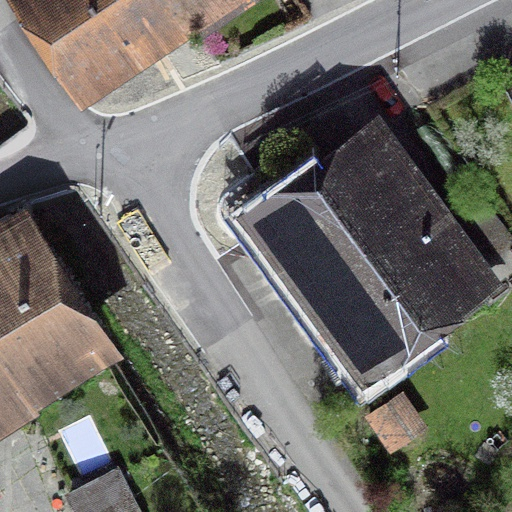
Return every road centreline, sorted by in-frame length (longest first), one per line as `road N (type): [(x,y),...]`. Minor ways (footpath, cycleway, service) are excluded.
road 1 (residential): [(348,511),(213,322),(124,136)]
road 2 (residential): [(430,0),(124,136)]
road 3 (residential): [(83,152),(0,31)]
